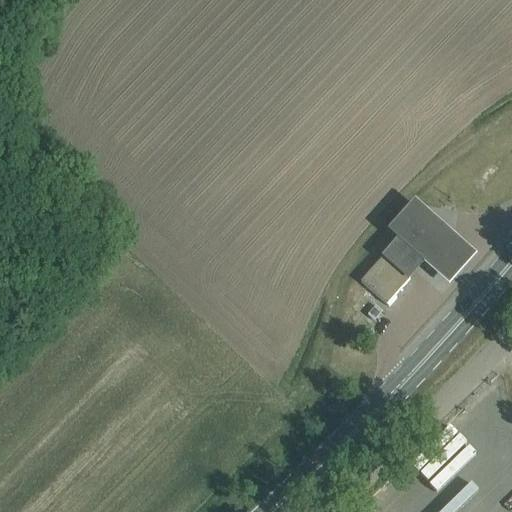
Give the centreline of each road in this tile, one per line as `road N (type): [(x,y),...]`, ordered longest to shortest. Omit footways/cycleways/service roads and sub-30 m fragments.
road 1 (primary): [(271,511),(511,259)]
road 2 (unclassified): [(331,511),(466,378)]
